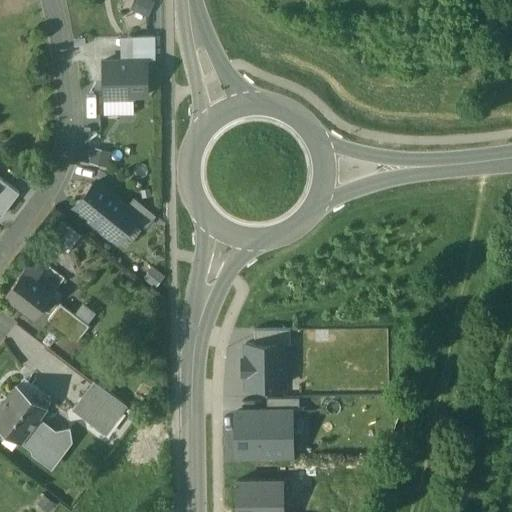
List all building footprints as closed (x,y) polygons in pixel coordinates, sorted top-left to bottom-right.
[(148,14),(153,0),(132,0),(130,7),(148,14)] [(119,37),(120,61),(147,60),(155,60),(155,37),(119,37)] [(120,61),(102,61),(102,96),(117,95),(117,99),(133,99),(133,95),(147,95),(147,60),(120,61)] [(88,162),(107,166),(110,152),(91,148),(88,162)] [(0,177),(0,214),(2,215),(19,192),(0,177)] [(136,215),(95,182),(75,207),(116,240),(136,215)] [(53,292),(24,269),(4,294),(34,317),(53,292)] [(51,319),(78,340),(91,324),(63,303),(51,319)] [(255,330),(255,342),(284,342),(290,342),(290,329),(255,330)] [(257,385),(285,384),(284,342),(255,342),(246,343),(247,385),(257,385)] [(126,407),(92,381),(71,408),(105,434),(126,407)] [(31,394),(17,383),(0,406),(0,426),(19,441),(37,417),(46,405),(45,404),(49,400),(35,389),(31,394)] [(267,398),(268,412),(298,410),(297,397),(267,398)] [(291,453),(290,411),(268,412),(236,413),(237,455),(291,453)] [(68,428),(48,432),(41,427),(41,419),(37,417),(20,440),(30,447),(31,454),(37,453),(37,458),(48,466),(58,452),(60,454),(70,440),(68,428)] [(235,475),(236,511),(284,511),(283,474),(235,475)]
